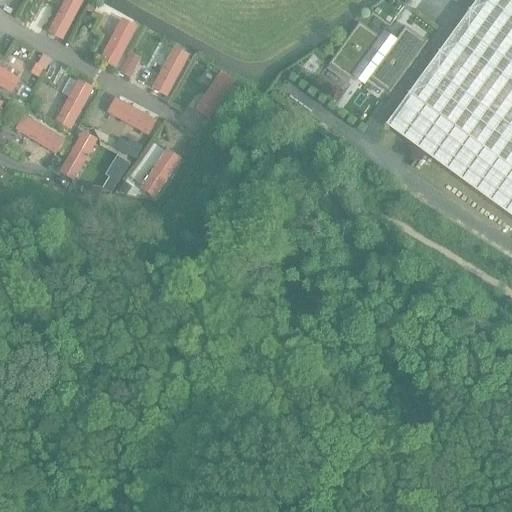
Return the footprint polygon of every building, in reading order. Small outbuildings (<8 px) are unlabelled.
[(81,0),(80,0),(64,0),(47,33),(62,41),(83,1),(81,0)] [(511,0),(476,0),(386,124),(511,216),(511,0)] [(89,3),(85,11),(93,15),(97,7),(89,3)] [(133,28),(132,26),(129,24),(126,22),(123,23),(121,22),(100,61),(114,69),(135,29),(133,28)] [(359,25),(330,65),(350,79),(364,59),(377,67),(369,78),(390,93),(426,44),(404,28),(383,58),(372,50),(379,39),(359,25)] [(185,56),(184,54),(181,52),(177,51),(175,51),(173,50),(152,90),(166,98),(187,58),(185,56)] [(43,56),(38,66),(44,69),(45,70),(51,60),(43,56)] [(124,63),(119,73),(130,78),(135,69),(124,63)] [(36,65),(31,74),(39,79),(44,69),(38,66),(36,65)] [(11,91),(13,90),(15,87),(17,84),(17,81),(18,79),(0,68),(0,87),(9,93),(11,91)] [(231,82),(231,79),(228,77),(225,75),(222,76),(220,74),(194,111),(208,121),(234,83),(231,82)] [(69,129),(92,90),(77,81),(55,120),(69,129)] [(35,97),(29,109),(42,116),(49,104),(35,97)] [(147,133),(149,132),(152,129),(153,126),(153,123),(154,121),(115,99),(106,113),(146,135),(147,133)] [(55,152),(57,151),(59,148),(61,145),(60,142),(62,140),(23,116),(15,130),(53,154),(55,152)] [(201,127),(195,136),(202,141),(208,133),(201,127)] [(92,140),(91,138),(88,136),(85,135),(82,135),(80,134),(59,174),(73,182),(94,142),(92,140)] [(190,139),(179,154),(188,160),(198,145),(190,139)] [(129,140),(122,153),(136,160),(142,147),(129,140)] [(177,160),(176,158),(174,155),(170,154),(168,154),(166,152),(140,189),(154,199),(179,162),(177,160)] [(109,179),(102,189),(111,194),(117,184),(109,179)] [(124,183),(118,191),(126,196),(131,188),(124,183)] [(101,188),(83,185),(83,195),(100,197),(101,188)]
